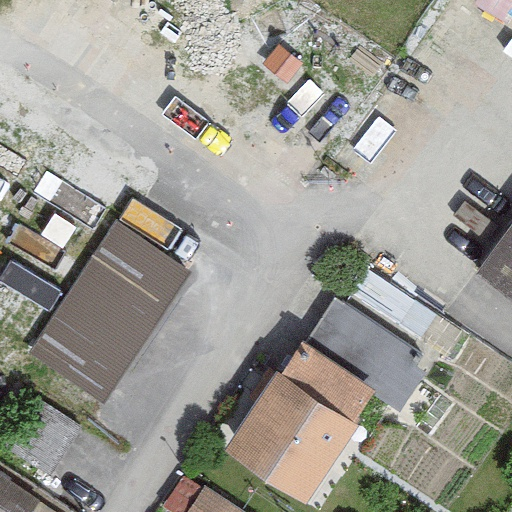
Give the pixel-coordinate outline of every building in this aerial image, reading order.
[(511,213),(474,264),(511,292),(511,213)] [(181,262),(110,217),(22,354),(93,399),(181,262)] [(423,350),(335,290),(301,340),(369,387),(389,400),(423,350)] [(279,371),(275,368),(224,441),(302,495),(357,417),(351,413),(369,387),(301,340),(279,371)] [(73,427),(30,401),(2,448),(45,474),(73,427)] [(16,511),(27,495),(0,479),(0,511),(16,511)] [(235,511),(199,490),(185,511),(235,511)]
